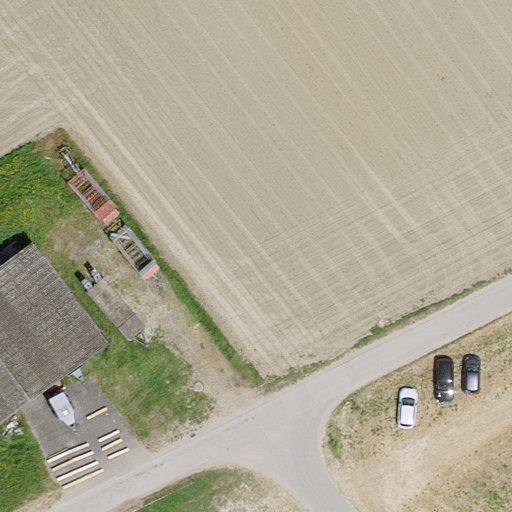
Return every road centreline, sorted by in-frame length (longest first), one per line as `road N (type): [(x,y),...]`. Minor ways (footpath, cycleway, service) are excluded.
road 1 (unclassified): [(250,429),(511,296)]
road 2 (unclassified): [(89,511),(250,429)]
